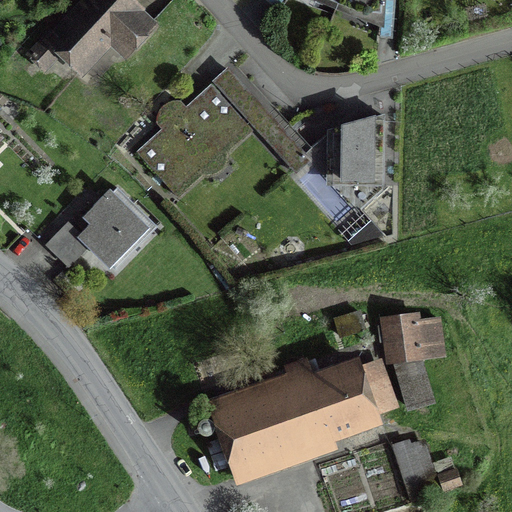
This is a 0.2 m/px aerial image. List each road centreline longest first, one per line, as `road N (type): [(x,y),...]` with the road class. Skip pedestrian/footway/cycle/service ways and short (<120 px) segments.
road 1 (residential): [(511,38),(340,87),(307,86),(279,70),(215,0)]
road 2 (residential): [(0,273),(76,353),(183,511)]
